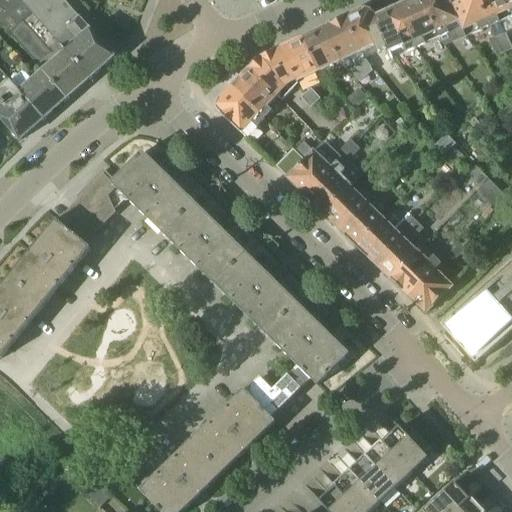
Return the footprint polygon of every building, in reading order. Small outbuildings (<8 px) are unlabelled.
[(68,100),(92,79),(24,3),(20,0),(0,0),(0,23),(6,28),(43,70),(43,71),(68,100)] [(64,0),(20,0),(24,3),(92,79),(116,57),(91,29),(91,30),(64,0)] [(437,31),(423,0),(407,0),(407,3),(398,7),(417,49),(426,45),(423,38),(437,32),(437,31)] [(423,0),(437,31),(437,32),(440,38),(450,34),(446,27),(459,22),(460,21),(450,0),(423,0)] [(481,31),(491,27),(479,0),(450,0),(460,21),(459,22),(463,31),(478,25),(481,31)] [(498,16),(511,10),(508,3),(506,0),(479,0),(491,27),(501,23),(498,16)] [(407,54),(417,49),(398,7),(375,17),(389,48),(388,49),(390,53),(403,47),(407,54)] [(389,48),(375,17),(372,11),(372,10),(366,8),(346,18),(361,51),(362,51),(362,52),(376,46),(379,53),(388,49),(389,48)] [(340,62),(361,51),(346,18),(325,28),(340,62)] [(319,72),(340,62),(325,28),(303,38),(319,71),(319,72)] [(511,46),(507,34),(496,38),(501,51),(503,55),(511,50),(511,46)] [(0,68),(45,120),(68,100),(43,71),(36,77),(0,36),(0,68)] [(298,82),(319,72),(319,71),(303,38),(282,48),(297,80),(297,81),(298,82)] [(501,51),(496,38),(490,41),(495,53),(501,51)] [(289,85),(297,81),(297,80),(282,48),(261,58),(260,58),(250,69),(278,97),(289,85)] [(0,118),(21,142),(45,120),(0,68),(0,118)] [(268,107),(278,97),(250,69),(233,87),(266,119),(273,112),(268,107)] [(242,133),(247,138),(266,119),(233,87),(219,101),(217,103),(217,107),(218,110),(219,113),(222,115),(221,115),(232,125),(241,134),(242,133)] [(307,93),(316,104),(321,99),(311,89),(307,93)] [(311,108),(316,104),(307,93),(302,98),(311,108)] [(346,154),(355,145),(350,140),(341,150),(346,154)] [(296,152),(305,161),(314,152),(305,142),(296,152)] [(355,145),(346,154),(351,159),(360,150),(355,145)] [(468,161),(455,148),(446,157),(459,170),(468,161)] [(288,178),(305,161),(296,152),(293,149),(276,167),(288,178)] [(305,196),(332,169),(314,152),(305,161),(288,178),(288,179),(305,196)] [(173,182),(167,175),(144,153),(120,177),(115,182),(128,200),(164,235),(196,203),(173,182)] [(350,186),(351,185),(341,175),(346,170),(338,163),(332,169),(305,196),(323,213),(350,186)] [(472,165),(461,175),(478,191),(489,180),(472,165)] [(128,200),(115,182),(105,172),(97,179),(99,181),(69,210),(95,235),(116,213),(115,210),(123,203),(128,200)] [(380,188),(390,179),(386,174),(376,185),(380,188)] [(380,188),(386,193),(395,183),(390,179),(380,188)] [(495,209),(506,198),(489,180),(478,191),(495,209)] [(340,230),(367,203),(351,187),(352,186),(351,185),(350,186),(323,213),(340,230)] [(225,232),(218,226),(196,203),(164,235),(216,285),(247,254),(225,232)] [(356,247),(384,219),(367,203),(340,230),(346,236),(345,237),(356,247)] [(409,214),(394,230),(384,219),(356,247),(368,259),(369,258),(374,263),(401,236),(415,220),(409,214)] [(425,229),(415,220),(401,236),(374,263),(391,280),(418,252),(423,246),(427,243),(419,235),(425,229)] [(85,244),(57,221),(37,246),(31,252),(11,277),(46,305),(92,249),(85,244)] [(409,297),(442,264),(434,257),(423,246),(418,252),(391,280),(409,297)] [(449,256),(455,261),(464,251),(459,246),(449,256)] [(276,282),(270,276),(247,254),(216,285),(267,336),(299,305),(276,282)] [(511,263),(489,284),(442,326),(476,364),(511,332),(511,263)] [(450,272),(442,265),(442,264),(409,297),(427,314),(453,287),(444,278),(450,272)] [(0,360),(46,305),(11,277),(0,290),(0,360)] [(328,333),(321,326),(299,305),(267,336),(299,367),(311,379),(319,386),(331,374),(338,367),(351,355),(328,333)] [(272,418),(311,379),(299,367),(274,392),(261,379),(247,393),(272,418)] [(247,393),(245,391),(193,441),(224,473),(247,451),(253,445),(277,423),(272,418),(247,393)] [(432,448),(431,447),(416,431),(409,437),(400,428),(384,443),(413,474),(429,459),(425,454),(432,448)] [(202,495),(224,473),(193,441),(142,491),(141,492),(161,511),(184,511),(195,502),(202,495)] [(156,453),(169,464),(178,452),(165,442),(156,453)] [(369,457),(368,458),(397,489),(413,474),(384,443),(383,444),(382,442),(367,455),(369,457)] [(351,470),(353,472),(352,473),(381,503),(397,489),(368,458),(366,456),(351,470)] [(336,487),(359,511),(371,511),(381,503),(352,473),(351,471),(335,485),(337,487),(336,487)] [(111,498),(94,482),(85,492),(101,508),(111,498)] [(424,511),(456,511),(470,499),(455,483),(424,511)] [(328,511),(359,511),(336,487),(320,503),(328,511)] [(470,499),(456,511),(485,511),(472,498),(471,500),(470,499)]
